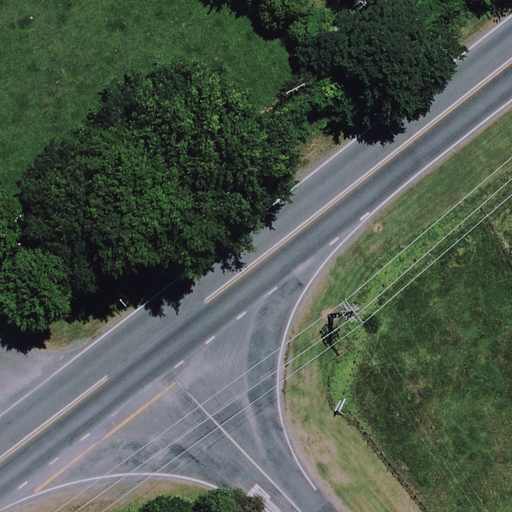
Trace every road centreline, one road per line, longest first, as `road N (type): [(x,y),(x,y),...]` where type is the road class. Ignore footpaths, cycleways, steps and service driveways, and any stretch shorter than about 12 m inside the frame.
road 1 (tertiary): [(511,57),(154,344)]
road 2 (unclassified): [(290,511),(154,344)]
road 3 (tertiary): [(154,344),(0,466)]
